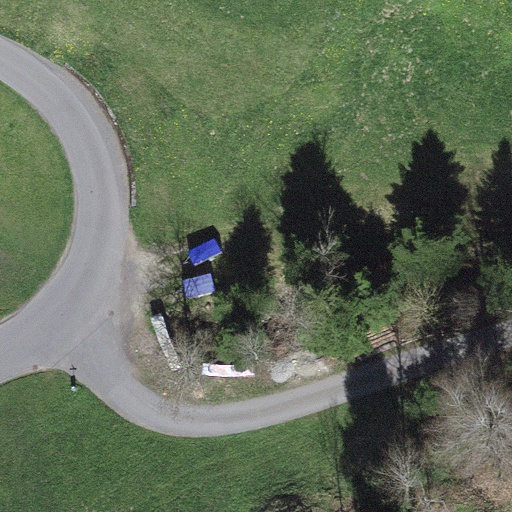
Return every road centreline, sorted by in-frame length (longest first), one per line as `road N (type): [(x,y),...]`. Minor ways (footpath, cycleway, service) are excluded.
road 1 (track): [(52,325),(133,399),(184,419),(250,403),(511,306)]
road 2 (unclassified): [(0,352),(52,325),(101,245),(90,153),(44,87),(0,62)]
